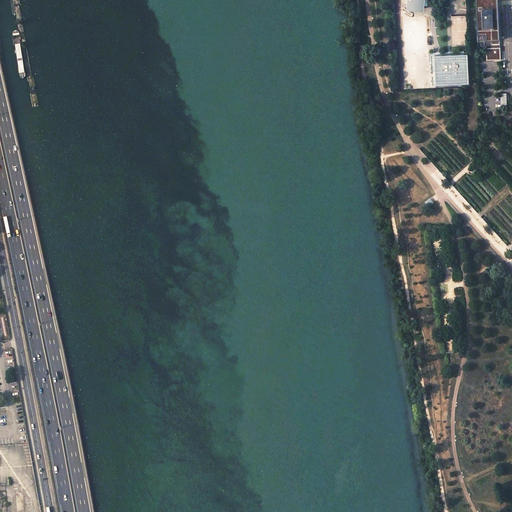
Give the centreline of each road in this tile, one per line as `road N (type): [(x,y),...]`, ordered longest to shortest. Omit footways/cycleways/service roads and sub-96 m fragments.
road 1 (trunk): [(84,511),(0,96)]
road 2 (trunk): [(0,171),(68,511)]
road 3 (secondary): [(0,245),(49,511)]
